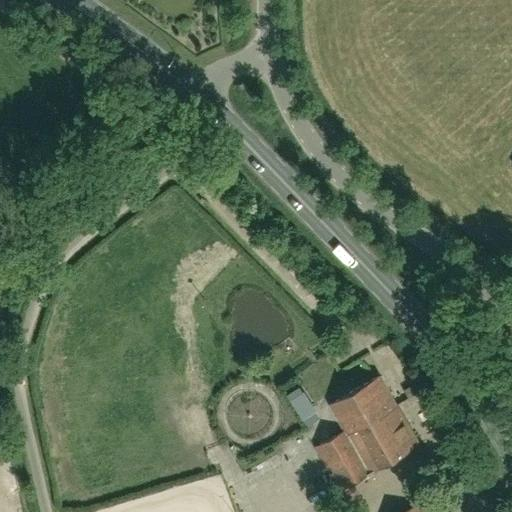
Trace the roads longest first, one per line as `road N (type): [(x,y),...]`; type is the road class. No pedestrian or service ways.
road 1 (primary): [(511,436),(442,350),(190,94)]
road 2 (unclassified): [(511,318),(316,147),(292,112),(271,54)]
road 3 (primary): [(190,94),(65,0)]
